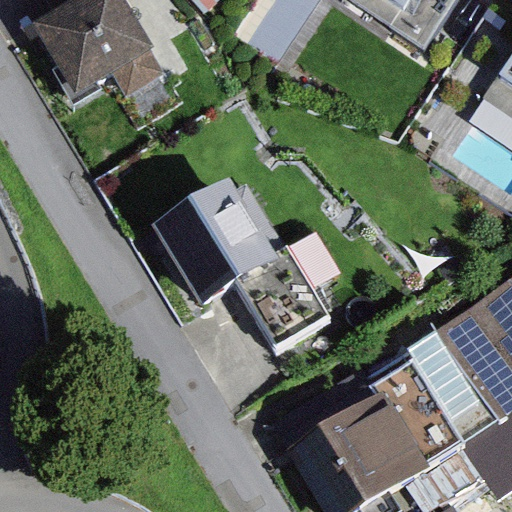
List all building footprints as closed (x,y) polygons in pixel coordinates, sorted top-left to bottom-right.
[(114,88),(123,105),(163,81),(117,4),(123,0),(38,0),(56,30),(32,44),(73,112),(114,88)] [(344,0),(426,57),(465,0),(344,0)] [(511,75),(486,114),(511,132),(511,75)] [(195,318),(230,297),(268,362),(323,330),(239,188),(149,240),(195,318)] [(511,287),(376,386),(380,393),(430,472),(470,450),(500,501),(511,492),(511,287)] [(324,511),(363,511),(430,472),(380,393),(288,448),(324,511)]
